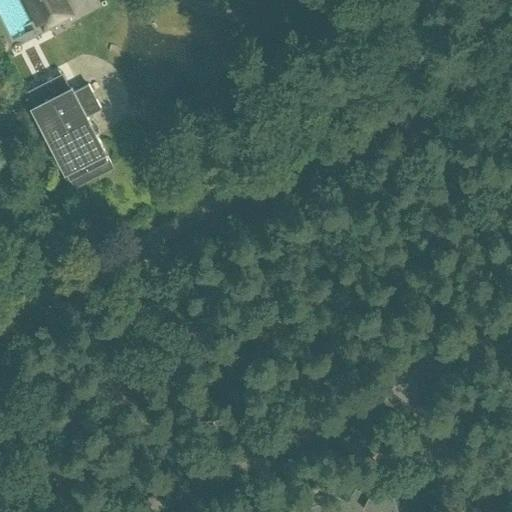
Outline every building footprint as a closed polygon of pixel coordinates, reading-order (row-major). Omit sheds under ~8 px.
[(67,9),(62,0),(26,0),(38,24),(67,9)] [(50,19),(37,25),(54,62),(68,55),(50,19)] [(27,97),(65,79),(58,65),(20,83),(27,97)] [(34,106),(75,185),(113,166),(88,117),(102,110),(89,84),(74,92),(72,87),(34,106)] [(308,511),(403,511),(399,510),(406,496),(376,481),(369,495),(356,488),(349,503),(334,495),(327,508),(314,501),(308,511)]
